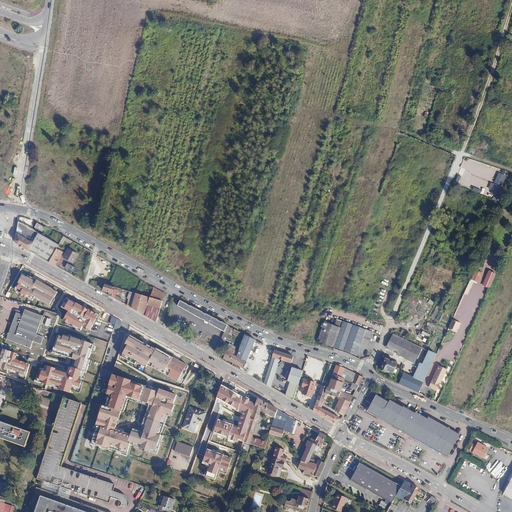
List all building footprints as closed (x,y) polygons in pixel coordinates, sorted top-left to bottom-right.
[(496,184),(493,190),(499,193),(502,187),(496,184)] [(452,197),(461,201),(465,192),(457,188),(452,197)] [(38,233),(18,221),(15,239),(16,243),(29,250),(33,243),(32,242),(38,233)] [(44,227),(37,223),(35,227),(42,231),(44,227)] [(33,243),(29,249),(49,261),(56,248),(58,244),(38,233),(32,242),(33,243)] [(63,236),(58,244),(62,246),(65,240),(71,244),(72,241),(63,236)] [(49,261),(49,262),(54,265),(62,251),(56,248),(49,261)] [(78,253),(68,248),(63,257),(73,262),(78,253)] [(473,281),(480,282),(482,272),(475,270),(473,281)] [(482,285),(490,289),(497,273),(489,270),(482,285)] [(52,304),(60,290),(24,273),(15,290),(32,301),(35,296),(52,304)] [(102,291),(108,293),(113,294),(114,290),(118,291),(121,292),(122,289),(105,284),(102,291)] [(165,294),(153,287),(150,297),(162,301),(165,294)] [(162,301),(150,297),(134,293),(133,294),(135,295),(131,308),(155,322),(162,301)] [(98,315),(66,298),(61,307),(68,311),(62,321),(81,331),(83,326),(90,329),(98,315)] [(187,304),(180,301),(178,305),(199,317),(200,316),(204,318),(203,319),(225,330),(227,325),(221,322),(220,322),(217,321),(217,320),(205,314),(202,313),(202,312),(190,306),(189,306),(186,305),(187,304)] [(43,317),(26,310),(24,315),(16,312),(6,339),(32,348),(34,343),(41,345),(45,337),(37,334),(43,317)] [(462,324),(454,320),(449,330),(457,334),(462,324)] [(345,322),(336,348),(359,356),(368,330),(345,322)] [(233,332),(234,329),(231,328),(228,334),(225,340),(229,342),(233,332)] [(387,331),(381,345),(411,359),(416,346),(387,331)] [(429,344),(431,337),(419,333),(416,341),(429,344)] [(69,375),(48,368),(47,371),(40,369),(36,381),(59,388),(58,391),(72,396),(73,392),(80,394),(85,379),(83,378),(85,371),(87,372),(90,360),(89,359),(94,345),(60,334),(54,351),(79,359),(76,369),(72,368),(69,375)] [(254,343),(256,340),(244,334),(242,341),(253,346),(254,346),(255,343),(254,343)] [(149,365),(181,382),(189,366),(157,349),(130,335),(125,343),(128,345),(121,356),(134,364),(136,362),(146,367),(149,365)] [(248,358),(253,346),(242,341),(238,352),(248,358)] [(228,345),(223,357),(233,363),(236,356),(237,354),(234,352),(235,348),(228,345)] [(26,375),(28,371),(5,363),(9,352),(3,350),(1,357),(0,357),(0,368),(8,371),(8,369),(26,375)] [(272,357),(270,361),(265,377),(263,383),(271,387),(278,365),(282,361),(291,363),(293,356),(274,350),(272,357)] [(414,380),(421,383),(434,354),(427,351),(414,380)] [(236,356),(246,363),(248,358),(238,352),(237,354),(236,356)] [(29,370),(31,364),(16,359),(17,355),(12,353),(9,363),(29,370)] [(242,371),(246,373),(248,370),(246,368),(248,364),(246,363),(236,356),(233,363),(243,369),(242,371)] [(382,358),(377,368),(378,370),(379,371),(380,372),(382,371),(393,376),(396,371),(391,368),(393,363),(382,358)] [(336,366),(333,374),(340,377),(342,373),(344,368),(336,366)] [(293,383),(298,385),(302,371),(292,367),(287,381),(293,383)] [(436,392),(446,371),(438,367),(428,388),(436,392)] [(302,371),(298,385),(293,383),(290,392),(288,397),(293,400),(298,385),(303,371),(302,371)] [(152,405),(157,391),(146,388),(146,385),(112,373),(104,395),(108,397),(106,404),(101,404),(94,425),(99,427),(94,443),(130,455),(133,444),(130,443),(133,432),(118,427),(128,397),(152,405)] [(254,378),(263,383),(265,377),(257,373),(254,378)] [(342,373),(340,377),(345,379),(352,382),(354,378),(342,373)] [(321,385),(318,395),(324,397),(325,394),(338,397),(340,393),(345,379),(340,377),(333,374),(328,387),(321,385)] [(356,374),(354,378),(352,382),(353,383),(358,385),(360,381),(362,377),(359,376),(356,374)] [(396,385),(416,394),(421,383),(414,380),(401,374),(396,385)] [(304,387),(303,390),(302,393),(312,397),(312,396),(316,398),(318,391),(314,390),(316,383),(310,381),(310,382),(304,380),(302,386),(304,387)] [(256,404),(221,385),(216,399),(243,414),(238,426),(218,419),(213,433),(236,443),(238,440),(243,442),(256,404)] [(171,418),(179,394),(158,388),(157,391),(152,405),(144,431),(133,428),(133,432),(130,443),(133,444),(140,448),(139,452),(148,455),(149,452),(159,455),(165,436),(162,435),(168,416),(171,418)] [(427,419),(415,412),(415,413),(403,406),(402,408),(389,400),(388,402),(376,396),(371,405),(368,411),(447,456),(459,434),(428,417),(427,419)] [(115,484),(84,473),(79,488),(63,484),(69,467),(62,465),(84,405),(65,398),(38,477),(45,479),(72,489),(108,502),(115,484)] [(345,400),(340,398),(336,408),(334,411),(343,416),(350,402),(345,400)] [(265,412),(268,404),(257,399),(256,404),(254,407),(247,429),(245,437),(243,441),(243,442),(252,445),(263,448),(265,442),(251,437),(261,410),(265,412)] [(325,401),(324,404),(334,411),(336,408),(325,401)] [(281,437),(284,431),(288,416),(268,404),(265,412),(274,417),(271,427),(266,426),(268,433),(269,433),(281,437)] [(321,408),(315,404),(313,411),(325,418),(328,412),(329,411),(326,409),(325,410),(321,408)] [(202,422),(206,413),(190,407),(182,427),(194,432),(198,420),(202,422)] [(328,412),(325,418),(334,423),(338,422),(340,419),(331,413),(328,412)] [(288,416),(284,431),(292,433),(296,420),(295,420),(288,416)] [(0,438),(25,447),(30,432),(0,421),(0,438)] [(320,447),(326,437),(319,433),(315,441),(314,444),(316,445),(314,450),(316,451),(319,447),(320,447)] [(314,444),(315,441),(311,438),(309,441),(308,441),(306,446),(307,446),(301,461),(300,461),(307,464),(310,459),(314,450),(316,445),(314,444)] [(193,447),(177,442),(174,451),(190,457),(193,447)] [(488,448),(478,442),(476,446),(472,444),(469,450),(483,458),(488,448)] [(275,447),(272,459),(284,462),(286,463),(287,456),(283,455),(285,449),(275,447)] [(232,457),(207,449),(202,463),(209,466),(206,477),(214,479),(217,471),(227,474),(232,457)] [(271,463),(282,467),(284,462),(272,459),(271,463)] [(312,476),(318,462),(310,459),(307,464),(300,461),(298,468),(304,470),(303,473),(312,476)] [(484,467),(490,473),(485,477),(491,484),(505,472),(494,459),(484,467)] [(325,464),(324,463),(319,461),(318,462),(312,476),(318,478),(325,464)] [(282,468),(282,467),(271,463),(267,474),(276,477),(279,467),(282,468)] [(396,495),(401,486),(360,463),(351,479),(392,503),(393,500),(396,495)] [(79,488),(84,473),(69,467),(63,484),(79,488)] [(69,499),(72,489),(45,479),(42,487),(44,487),(43,490),(69,499)] [(421,491),(404,481),(401,486),(396,495),(411,504),(417,494),(418,495),(421,491)] [(511,485),(509,483),(503,493),(511,497),(511,485)] [(104,511),(69,499),(43,490),(36,487),(27,511),(104,511)] [(302,497),(310,500),(312,492),(301,488),(300,492),(303,493),(302,497)] [(121,500),(127,502),(129,496),(113,491),(112,496),(116,497),(117,494),(122,495),(121,500)] [(337,494),(331,508),(341,511),(347,498),(337,494)] [(157,509),(165,511),(167,508),(171,509),(175,499),(163,496),(160,506),(158,505),(157,509)] [(301,511),(305,511),(310,500),(302,497),(298,496),(297,502),(288,499),(287,501),(286,500),(284,506),(301,511)] [(434,505),(437,500),(431,496),(428,499),(431,501),(430,503),(434,505)] [(0,511),(12,511),(14,508),(3,504),(0,502),(0,511)]
